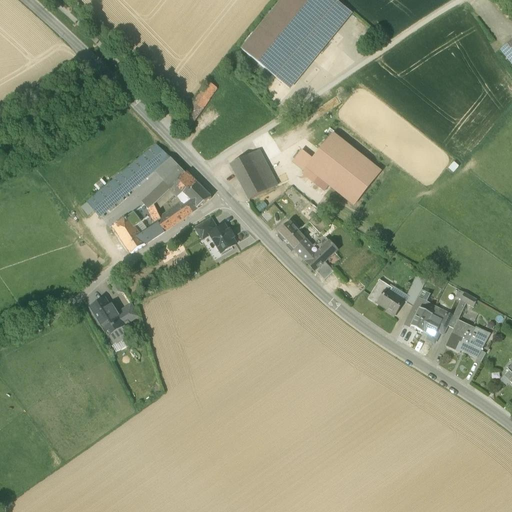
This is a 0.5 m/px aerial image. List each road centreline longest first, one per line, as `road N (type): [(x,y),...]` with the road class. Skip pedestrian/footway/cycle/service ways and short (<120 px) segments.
road 1 (residential): [(511,427),(349,319),(229,199)]
road 2 (track): [(200,170),(462,0)]
road 3 (residential): [(229,199),(28,0)]
road 4 (residential): [(229,199),(77,298)]
